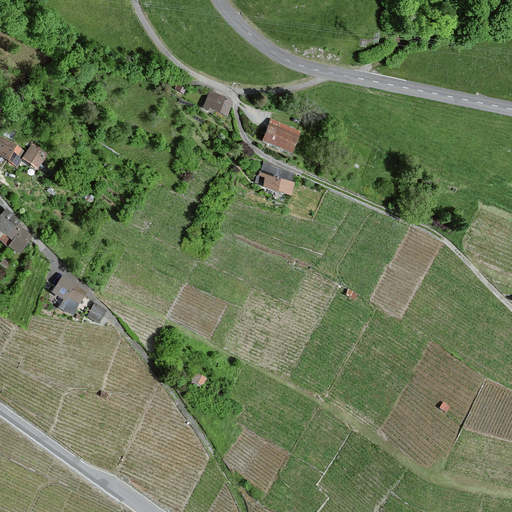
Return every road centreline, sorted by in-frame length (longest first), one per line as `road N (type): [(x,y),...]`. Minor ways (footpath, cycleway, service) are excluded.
road 1 (track): [(276,162),(447,240),(511,307)]
road 2 (unclassified): [(134,0),(168,56),(224,88),(298,86),(326,71)]
road 3 (unclassified): [(0,199),(146,359)]
road 4 (secondary): [(511,109),(326,71)]
road 5 (secondary): [(143,511),(0,409)]
road 6 (secondary): [(326,71),(275,52),(218,0)]
